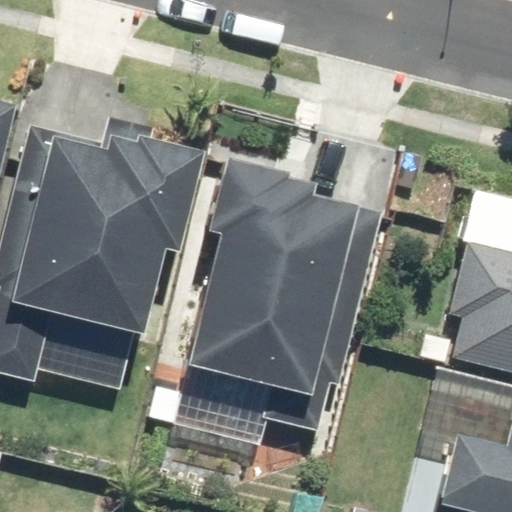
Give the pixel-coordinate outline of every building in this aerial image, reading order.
[(0,204),(25,104),(0,98),(0,204)] [(108,144),(36,126),(0,272),(0,284),(7,286),(0,316),(0,369),(41,380),(58,309),(154,332),(174,248),(189,251),(213,150),(156,136),(158,127),(115,117),(108,144)] [(344,383),(387,212),(322,196),(325,183),(296,176),(297,171),(235,156),(217,227),(232,231),(199,362),(277,382),(269,417),(321,430),(333,380),(344,383)] [(469,316),(459,357),(511,370),(511,250),(474,242),(456,313),(469,316)] [(511,511),(511,443),(465,433),(450,495),(447,495),(443,511),(511,511)]
